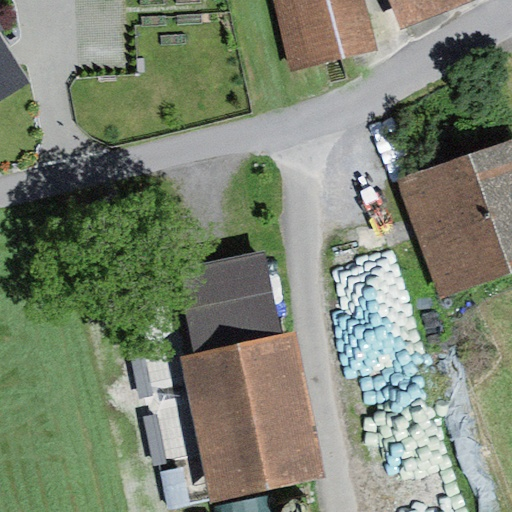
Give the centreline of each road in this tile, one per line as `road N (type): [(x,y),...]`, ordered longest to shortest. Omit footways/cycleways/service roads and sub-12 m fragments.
road 1 (unclassified): [(0,196),(292,132),(381,97),(511,17)]
road 2 (track): [(292,132),(348,511)]
